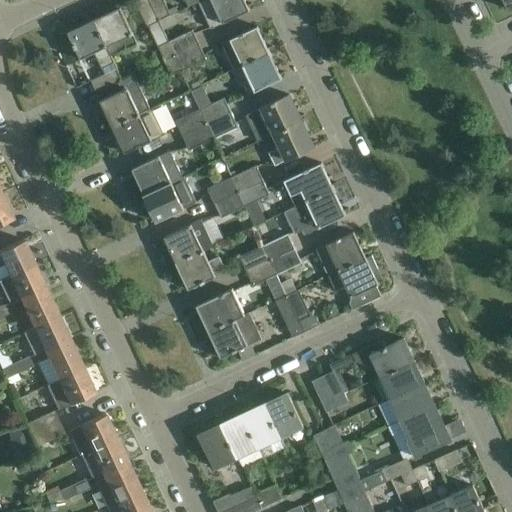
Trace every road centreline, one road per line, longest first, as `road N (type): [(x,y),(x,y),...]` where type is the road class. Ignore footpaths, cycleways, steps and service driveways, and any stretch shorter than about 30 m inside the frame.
road 1 (residential): [(156,422),(7,107),(0,66)]
road 2 (residential): [(424,300),(276,0)]
road 3 (residential): [(156,422),(424,300)]
road 4 (residential): [(511,495),(424,300)]
